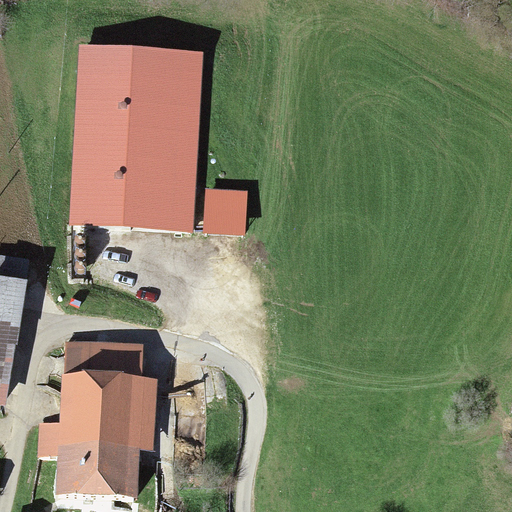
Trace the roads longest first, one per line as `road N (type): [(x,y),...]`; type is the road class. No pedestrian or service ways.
road 1 (track): [(242,511),(255,415),(239,372),(202,349),(85,324),(46,335),(33,356),(0,511)]
road 2 (track): [(164,338),(162,511)]
